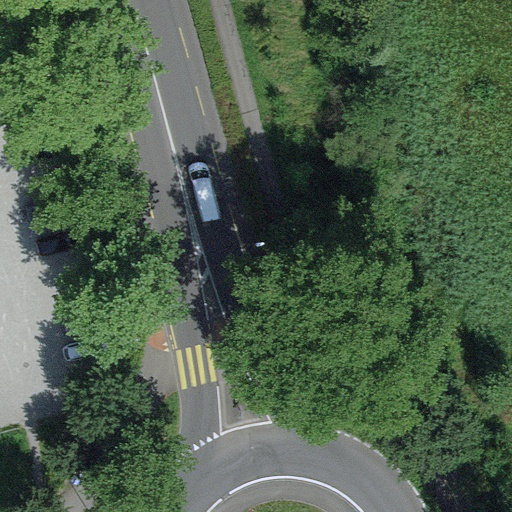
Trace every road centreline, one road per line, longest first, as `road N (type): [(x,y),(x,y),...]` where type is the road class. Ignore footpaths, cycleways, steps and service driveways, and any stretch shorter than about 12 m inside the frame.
road 1 (primary): [(323,451),(262,355),(226,253),(172,147)]
road 2 (primary): [(172,147),(179,268),(200,404),(197,477)]
road 3 (primary): [(172,147),(129,0)]
road 4 (primary): [(323,451),(257,447),(197,477)]
